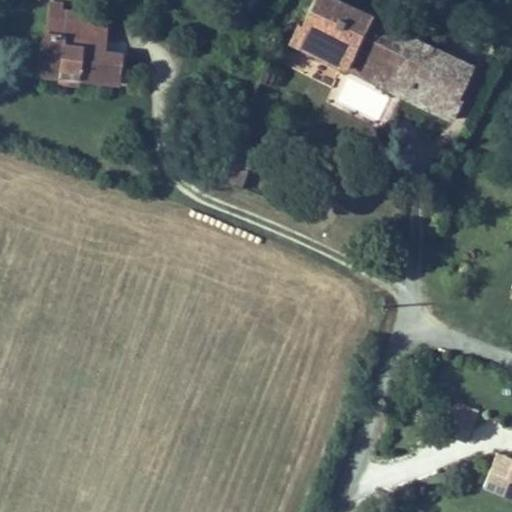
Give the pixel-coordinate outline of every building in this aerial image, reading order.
[(449,58),(320,0),(307,30),(298,27),(288,46),(349,73),(358,53),(423,84),(413,105),(427,112),(449,58)] [(64,5),(49,4),(46,39),(39,38),(35,81),(64,84),(65,72),(81,73),(80,85),(123,88),(126,55),(100,53),(101,43),(110,44),(111,26),(63,22),(64,10),(64,5)] [(112,15),(64,10),(63,22),(111,26),(112,15)] [(423,84),(358,53),(349,73),(413,105),(423,84)] [(476,69),(449,58),(427,112),(460,125),(470,104),(464,101),(476,69)] [(65,72),(64,84),(63,91),(80,92),(80,85),(81,73),(65,72)] [(279,86),(264,79),(258,92),(274,99),(279,86)] [(252,159),(231,152),(222,181),(242,189),(252,159)] [(467,436),(477,410),(454,402),(444,427),(467,436)] [(495,454),(493,459),(510,465),(511,461),(495,454)] [(493,459),(481,489),(511,500),(511,460),(511,461),(510,465),(493,459)]
